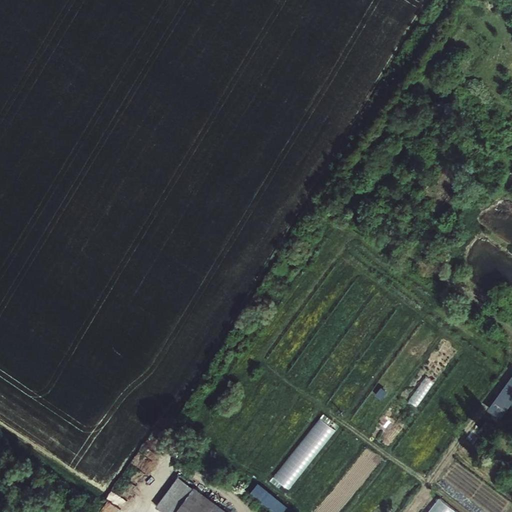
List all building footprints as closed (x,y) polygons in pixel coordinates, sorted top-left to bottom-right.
[(412,400),(420,405),(435,379),(427,374),(412,400)] [(505,417),(511,405),(511,375),(492,409),(505,417)] [(322,416),(275,475),(291,487),(338,428),(322,416)] [(156,507),(162,511),(176,511),(194,488),(179,476),(156,507)] [(282,511),(287,507),(258,484),(250,494),(271,511),(282,511)] [(226,511),(194,488),(176,511),(226,511)] [(462,511),(440,495),(427,511),(462,511)]
